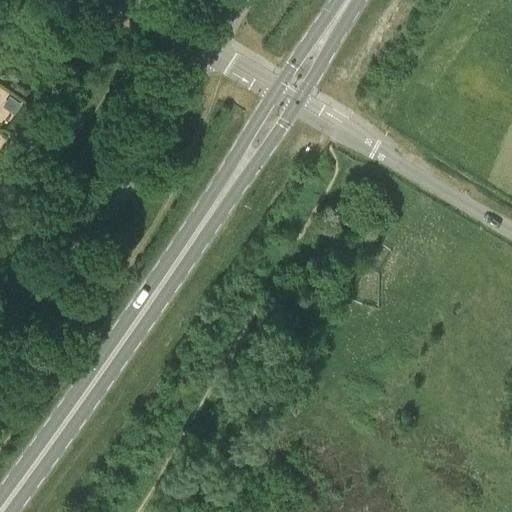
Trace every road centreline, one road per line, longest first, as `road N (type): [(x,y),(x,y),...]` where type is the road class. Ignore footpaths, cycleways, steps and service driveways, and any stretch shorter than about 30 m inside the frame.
road 1 (primary): [(283,96),(208,217),(0,511)]
road 2 (unclassified): [(511,231),(283,96)]
road 3 (residential): [(283,96),(123,0)]
